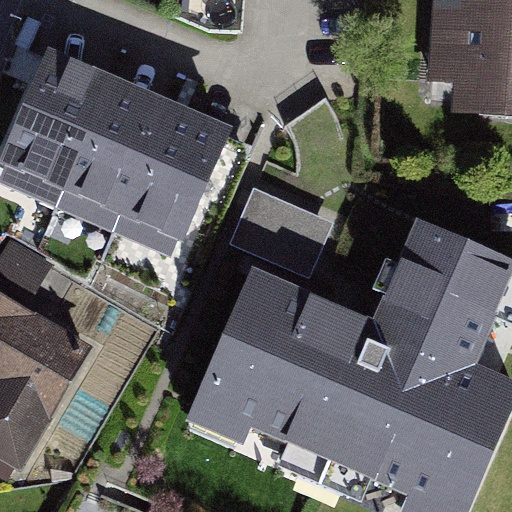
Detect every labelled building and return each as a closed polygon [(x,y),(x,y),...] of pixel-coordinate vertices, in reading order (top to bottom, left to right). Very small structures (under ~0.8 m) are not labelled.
[(511,0),(433,0),(428,78),(455,78),(454,106),(511,110),(511,0)] [(231,115),(50,38),(0,155),(0,185),(170,258),(231,115)] [(334,219),(255,185),(231,241),(310,275),(334,219)] [(376,306),(251,254),(185,411),(245,436),(253,418),(406,482),(399,501),(426,511),(464,511),(511,399),(511,366),(477,351),(511,266),(511,245),(418,206),(376,306)] [(52,264),(10,238),(0,254),(0,269),(36,291),(52,264)] [(95,340),(0,285),(0,452),(23,465),(95,340)]
